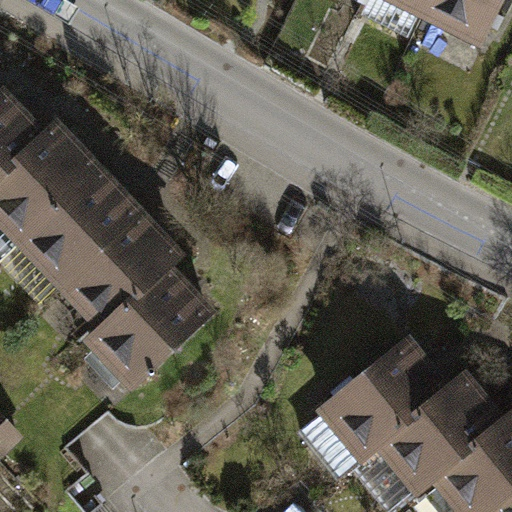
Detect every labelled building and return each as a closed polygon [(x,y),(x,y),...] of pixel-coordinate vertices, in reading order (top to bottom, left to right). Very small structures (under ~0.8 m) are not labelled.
[(443,0),(384,0),(431,24),(443,0)] [(510,0),(443,0),(431,24),(485,51),(510,0)] [(0,183),(45,141),(4,99),(0,102),(0,183)] [(0,183),(0,216),(25,243),(98,174),(56,130),(45,141),(0,183)] [(25,243),(66,286),(139,217),(98,174),(25,243)] [(66,286),(107,329),(165,274),(180,260),(139,217),(66,286)] [(93,342),(135,386),(207,318),(165,274),(107,329),(93,342)] [(336,413),(374,457),(391,443),(457,388),(419,343),(336,413)] [(391,443),(429,488),(444,475),(511,418),(474,374),(457,388),(391,443)] [(444,475),(475,511),(493,511),(501,506),(511,496),(511,418),(444,475)] [(511,511),(511,496),(501,506),(506,511),(511,511)]
